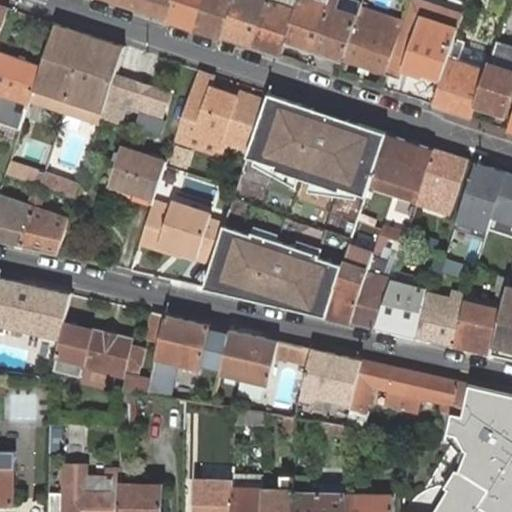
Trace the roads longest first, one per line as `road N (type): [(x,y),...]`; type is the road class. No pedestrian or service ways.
road 1 (residential): [(0,259),(511,377)]
road 2 (tertiary): [(511,149),(56,0)]
